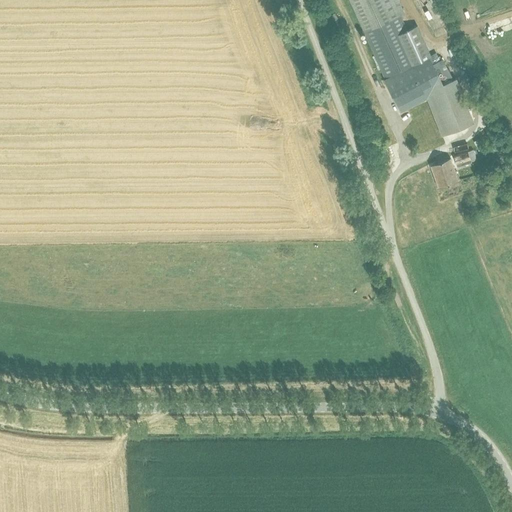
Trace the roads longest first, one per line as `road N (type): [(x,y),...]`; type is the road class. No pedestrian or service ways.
road 1 (unclassified): [(435,412),(440,390),(429,344),(298,0)]
road 2 (tertiary): [(435,412),(77,406),(0,394)]
